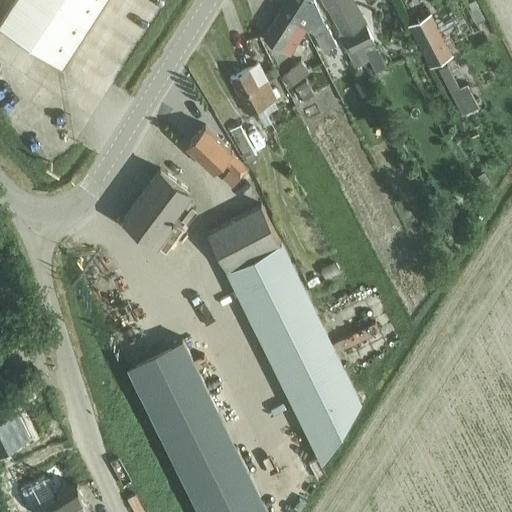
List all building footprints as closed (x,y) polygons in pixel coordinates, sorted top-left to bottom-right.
[(0,22),(63,64),(104,0),(11,0),(0,17),(0,22)] [(331,64),(344,57),(324,18),(325,15),(316,0),(287,0),(282,8),(309,26),(316,31),(331,64)] [(370,59),(375,71),(389,64),(355,0),(325,0),(328,5),(342,31),(338,33),(355,67),(370,59)] [(292,54),(309,26),(282,8),(264,37),(292,54)] [(430,66),(453,53),(431,12),(408,25),(430,66)] [(291,87),(310,72),(301,60),(282,76),(291,87)] [(239,93),(267,78),(258,62),(231,77),(239,93)] [(250,112),(277,98),(267,78),(239,93),(250,112)] [(303,99),(314,94),(308,81),(297,87),(303,99)] [(481,112),(496,105),(486,83),(472,90),(481,112)] [(248,163),(260,156),(241,122),(229,129),(248,163)] [(250,167),(221,138),(206,124),(187,143),(214,169),(225,158),(242,175),(250,167)] [(161,168),(144,191),(124,217),(158,243),(159,242),(167,248),(183,226),(175,220),(178,217),(174,213),(191,190),(161,168)] [(323,458),(361,401),(262,204),(210,232),(323,458)] [(432,242),(452,230),(445,217),(425,229),(432,242)] [(19,348),(0,311),(0,343),(6,355),(19,348)] [(264,500),(184,337),(129,364),(202,511),(279,511),(272,497),(264,500)] [(0,415),(0,447),(30,433),(16,408),(0,415)] [(59,465),(21,485),(33,508),(48,500),(53,511),(82,511),(90,508),(78,485),(70,489),(59,465)]
